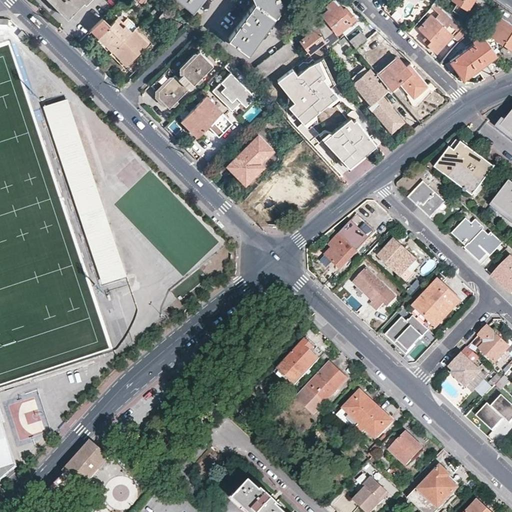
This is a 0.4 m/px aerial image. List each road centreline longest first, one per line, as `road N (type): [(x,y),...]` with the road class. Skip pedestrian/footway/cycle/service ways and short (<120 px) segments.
road 1 (residential): [(275,259),(141,370),(3,511)]
road 2 (residential): [(275,259),(13,0)]
road 3 (residential): [(275,259),(409,386)]
road 4 (residential): [(492,295),(372,181)]
road 5 (residential): [(369,0),(374,14),(469,104)]
road 6 (residential): [(409,386),(511,482)]
road 7 (residential): [(372,181),(275,259)]
road 8 (residential): [(469,104),(372,181)]
road 9 (residential): [(409,386),(492,295)]
